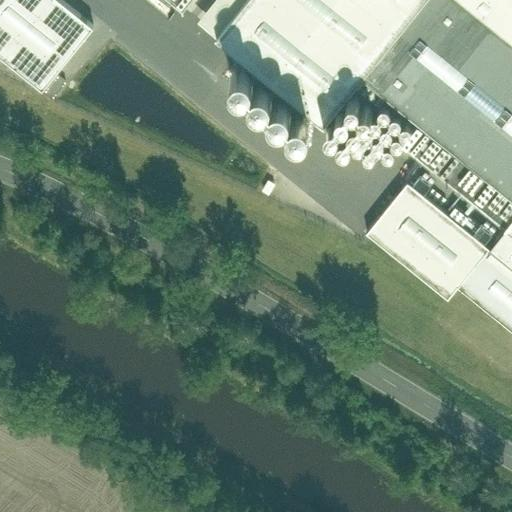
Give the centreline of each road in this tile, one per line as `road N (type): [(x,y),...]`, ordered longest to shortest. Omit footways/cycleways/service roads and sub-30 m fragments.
road 1 (tertiary): [(511,460),(62,196),(0,172)]
road 2 (unknown): [(109,0),(355,194)]
